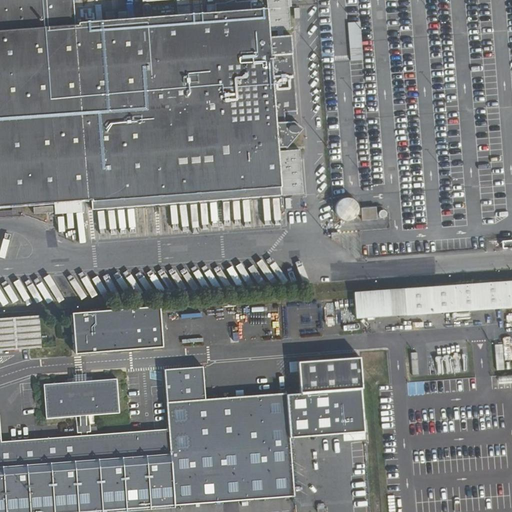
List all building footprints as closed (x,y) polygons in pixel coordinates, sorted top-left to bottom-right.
[(72,0),(0,0),(0,206),(17,205),(38,204),(43,204),(53,203),(80,201),(91,200),(279,186),(277,152),(277,148),(268,36),(268,31),(266,8),(250,9),(214,12),(202,13),(177,15),(150,16),(142,17),(74,22),(72,0)] [(175,0),(177,15),(202,13),(200,0),(175,0)] [(213,3),(214,12),(250,9),(249,1),(235,2),(234,0),(231,0),(223,3),(213,3)] [(265,0),(266,8),(268,31),(276,30),(277,35),(282,35),(282,31),(290,29),(286,0),(265,0)] [(141,5),(142,17),(150,16),(150,7),(149,4),(144,4),(141,5)] [(350,61),(362,60),(359,23),(347,23),(350,61)] [(313,36),(319,36),(318,24),(302,25),(304,37),(313,36)] [(268,36),(277,148),(283,148),(285,149),(301,129),(291,121),(284,122),(284,113),(296,111),(291,51),(292,49),(291,34),(282,35),(277,35),(268,36)] [(279,186),(280,195),(301,194),(297,150),(277,152),(279,186)] [(279,186),(91,200),(91,210),(194,202),(280,195),(279,186)] [(80,201),(53,203),(54,215),(81,212),(80,201)] [(43,204),(38,204),(39,207),(32,208),(32,214),(52,212),(51,206),(44,206),(43,204)] [(355,319),(511,308),(511,281),(353,292),(355,319)] [(73,340),(79,354),(162,347),(159,305),(71,313),(73,340)] [(0,351),(42,348),(39,316),(0,319),(0,351)] [(356,353),(357,367),(357,368),(369,367),(369,360),(376,360),(375,352),(356,353)] [(411,376),(418,375),(416,353),(409,354),(411,376)] [(321,387),(351,385),(348,355),(319,358),(319,364),(312,364),(312,373),(320,372),(321,387)] [(0,511),(76,511),(143,507),(294,494),(288,424),(362,418),(360,388),(205,400),(202,367),(163,370),(168,430),(112,434),(0,442),(0,435),(0,511)] [(115,380),(91,382),(44,385),(47,418),(104,413),(117,412),(115,380)]
